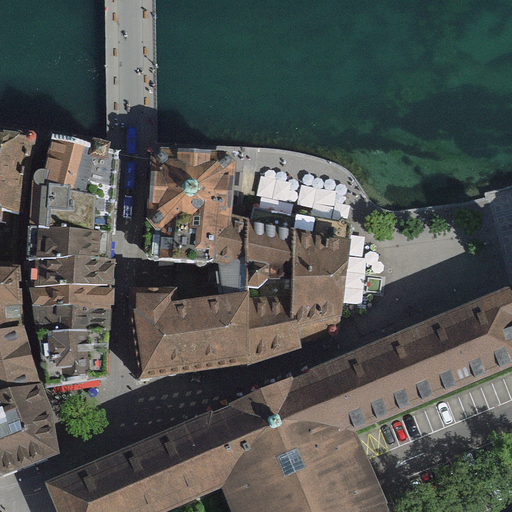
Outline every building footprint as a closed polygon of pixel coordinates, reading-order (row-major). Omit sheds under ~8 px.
[(0,214),(20,216),(32,138),(0,137),(0,214)] [(27,235),(109,236),(110,176),(111,148),(46,140),(40,179),(33,180),(27,235)] [(157,158),(151,162),(147,260),(244,265),(248,228),(228,224),(231,162),(157,158)] [(297,220),(249,209),(248,228),(244,265),(242,299),(293,303),(293,268),(297,220)] [(293,303),(297,339),(343,326),(350,230),(297,220),(293,268),(293,303)] [(27,235),(26,265),(109,264),(109,236),(27,235)] [(26,265),(27,294),(108,293),(109,264),(26,265)] [(0,307),(17,307),(16,269),(0,268),(0,307)] [(157,511),(217,487),(226,511),(378,511),(377,503),(346,434),(511,364),(511,296),(508,282),(351,351),(42,485),(52,511),(157,511)] [(30,314),(104,313),(108,293),(27,294),(30,314)] [(170,293),(130,296),(132,319),(138,378),(245,363),(242,299),(171,307),(170,293)] [(293,303),(242,299),(245,363),(298,345),(297,339),(293,303)] [(0,307),(0,333),(19,330),(17,307),(0,307)] [(36,336),(103,333),(104,313),(30,314),(36,336)] [(0,333),(0,395),(35,389),(19,330),(0,333)] [(84,386),(102,384),(103,333),(36,336),(46,389),(84,386)] [(0,474),(47,457),(49,431),(38,398),(35,389),(0,395),(0,474)]
